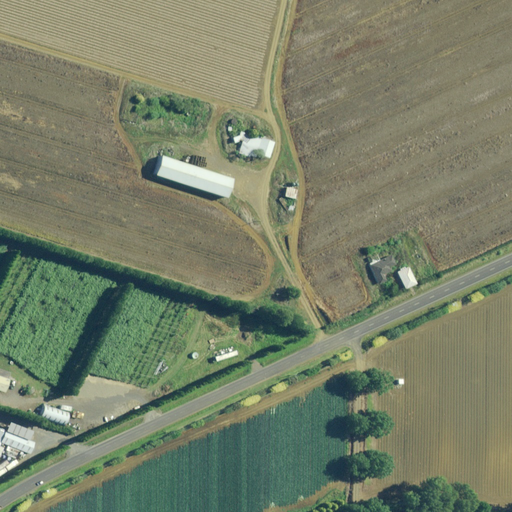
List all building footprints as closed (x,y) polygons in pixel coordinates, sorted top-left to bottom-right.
[(238,135),(231,138),(233,143),(240,140),(241,141),(237,155),(253,160),(255,154),(268,158),(273,143),(245,135),(245,133),(239,132),(239,133),(238,135)] [(229,179),(158,156),(152,175),(223,198),(229,179)] [(295,190),(279,187),(278,191),(282,192),(281,197),(293,199),(295,190)] [(290,207),(279,205),(276,215),(288,218),(290,207)] [(396,264),(392,255),(377,262),(376,260),(367,264),(377,285),(385,281),(383,274),(390,271),(388,268),(396,264)] [(404,268),(404,267),(398,269),(399,270),(396,272),(403,289),(415,284),(407,267),(404,268)] [(0,391),(4,392),(8,380),(0,376),(0,391)] [(25,391),(25,392),(27,393),(27,394),(28,394),(29,394),(30,394),(31,394),(32,394),(33,393),(34,393),(34,392),(35,391),(35,390),(35,389),(35,388),(34,388),(34,387),(34,386),(33,385),(32,385),(31,385),(31,384),(30,384),(29,384),(28,385),(27,385),(26,385),(26,386),(25,387),(25,388),(25,389),(25,390),(25,391)] [(67,413),(43,405),(39,418),(63,426),(67,413)] [(0,443),(7,445),(5,450),(7,451),(5,455),(14,458),(16,455),(20,457),(22,452),(28,454),(33,443),(27,440),(31,432),(8,422),(4,431),(0,429),(0,443)]
